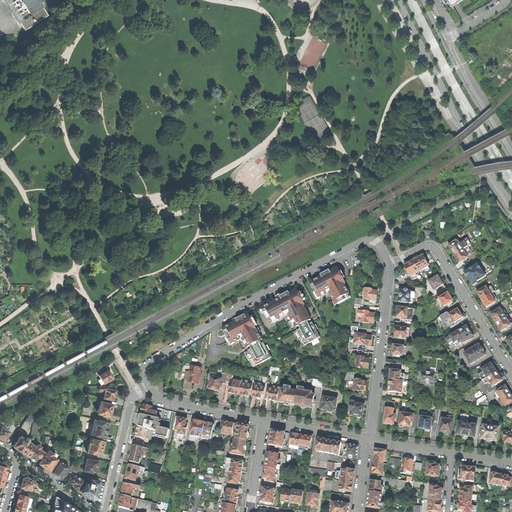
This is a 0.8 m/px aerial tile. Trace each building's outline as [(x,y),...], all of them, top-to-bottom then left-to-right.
[(5,0),(25,30),(48,15),(43,8),(44,7),(39,0),(5,0)] [(459,243),(460,245),(462,243),(465,248),(470,245),(466,239),(459,243)] [(453,245),(450,247),(449,247),(451,251),(454,255),(463,250),(460,245),(459,243),(458,242),(453,245)] [(466,255),(463,250),(454,255),(456,259),(457,261),(459,264),(461,262),(468,258),(466,255)] [(424,268),(428,266),(425,260),(423,255),(413,261),(419,271),(424,268)] [(419,271),(413,261),(408,263),(404,266),(407,271),(409,276),(415,273),(419,271)] [(485,277),(482,271),(478,265),(472,268),(464,273),(473,286),(477,283),(476,282),(485,277)] [(343,282),(337,271),(336,269),(330,272),(326,274),(327,275),(325,276),(325,274),(321,276),(312,281),(309,283),(314,291),(316,296),(330,289),(331,292),(338,304),(345,300),(343,297),(349,294),(343,282)] [(439,279),(438,276),(429,282),(434,290),(439,287),(443,285),(439,279)] [(481,299),(490,294),(487,289),(486,287),(481,290),(477,292),(478,293),(481,299)] [(318,299),(331,292),(330,289),(316,296),(314,291),(312,292),(316,300),(318,299)] [(370,301),(375,301),(376,301),(376,296),(377,291),(372,291),(372,290),(365,289),(364,299),(370,300),(370,301)] [(298,327),(299,326),(307,322),(311,320),(302,303),(303,303),(303,301),(298,293),(298,292),(296,292),(295,290),(289,293),(280,298),(261,308),(268,321),(270,320),(289,310),(291,314),(294,320),(297,325),(298,327)] [(398,302),(413,304),(413,299),(410,299),(411,292),(408,291),(408,290),(406,290),(405,290),(405,291),(400,290),(399,298),(398,302)] [(448,293),(439,298),(441,302),(444,306),(449,303),(449,304),(451,303),(453,302),(452,301),(453,301),(448,293)] [(493,299),(490,294),(481,299),(485,306),(486,308),(491,305),(495,302),(493,299)] [(410,313),(411,309),(398,307),(397,317),(402,318),(402,319),(402,320),(404,320),(404,318),(406,319),(407,319),(407,313),(410,313)] [(449,315),(450,317),(454,323),(460,319),(463,317),(461,315),(460,313),(458,309),(449,315)] [(496,323),(505,317),(500,309),(490,315),(493,319),(496,323)] [(272,323),(291,314),(289,310),(270,320),(272,323)] [(368,312),(363,312),(362,320),(362,322),(373,323),(373,319),(374,314),(368,313),(368,312)] [(445,321),(450,317),(449,315),(447,312),(442,316),(444,320),(445,321)] [(253,345),(260,341),(262,340),(258,333),(256,328),(255,327),(250,318),(249,315),(245,316),(237,321),(222,329),(226,337),(229,342),(233,340),(236,338),(242,335),(244,338),(245,341),(248,345),(249,347),(253,345)] [(454,323),(450,317),(445,321),(448,327),(454,323)] [(510,325),(505,317),(496,323),(498,327),(501,331),(510,326),(510,325)] [(308,323),(307,322),(299,326),(300,329),(297,331),(301,339),(303,338),(307,345),(320,338),(316,330),(314,326),(312,323),(309,324),(308,323)] [(454,334),(457,339),(459,338),(461,342),(472,335),(469,331),(470,330),(470,329),(469,328),(469,327),(468,326),(467,326),(466,326),(454,334)] [(406,335),(407,328),(396,327),(395,331),(394,337),(406,338),(406,335)] [(355,333),(354,339),(354,344),(358,344),(370,346),(371,341),(371,336),(366,336),(366,335),(355,333)] [(454,343),(458,341),(457,339),(454,334),(450,336),(454,343)] [(450,346),(454,343),(450,336),(445,339),(450,346)] [(235,343),(233,340),(229,342),(226,337),(225,338),(227,342),(229,346),(231,345),(235,343)] [(354,344),(354,339),(350,338),(349,349),(355,350),(357,351),(358,344),(354,344)] [(261,343),(260,341),(253,345),(254,348),(248,351),(252,359),(255,358),(258,365),(271,358),(268,351),(265,346),(263,343),(261,344),(261,343)] [(403,353),(404,346),(393,345),(393,349),(392,355),(393,355),(393,356),(397,356),(397,355),(403,356),(403,353)] [(467,352),(474,363),(485,355),(483,352),(484,351),(482,350),(482,348),(481,348),(479,345),(467,352)] [(471,364),(474,363),(467,352),(464,354),(471,364)] [(363,357),(357,357),(356,367),(368,368),(369,359),(363,359),(363,358),(363,357)] [(483,372),(487,378),(496,372),(494,368),(491,364),(482,369),(483,372)] [(98,374),(107,369),(106,366),(96,371),(98,374)] [(191,367),(190,371),(188,381),(193,382),(199,383),(199,377),(200,373),(201,369),(191,367)] [(107,369),(98,374),(104,384),(113,379),(113,377),(112,376),(111,374),(112,373),(110,370),(109,370),(108,369),(108,370),(107,369)] [(389,379),(400,381),(401,374),(401,371),(395,371),(395,369),(391,369),(391,370),(390,374),(389,379)] [(346,372),(345,380),(352,380),(352,377),(354,377),(354,373),(346,372)] [(435,373),(422,372),(422,379),(421,381),(426,382),(434,383),(435,373)] [(496,372),(487,378),(490,384),(492,387),(502,381),(499,376),(496,372)] [(219,391),(220,387),(220,383),(221,379),(215,378),(211,378),(210,384),(208,385),(208,387),(209,388),(209,389),(213,390),(219,391)] [(360,380),(355,379),(354,390),(365,391),(366,386),(366,382),(360,381),(360,380)] [(401,393),(402,392),(402,386),(403,381),(402,381),(400,381),(389,379),(389,380),(388,380),(388,385),(389,385),(388,387),(388,391),(392,392),(401,393)] [(312,386),(322,388),(323,381),(313,380),(312,386)] [(248,382),(241,381),(241,384),(239,395),(242,395),(244,396),(245,397),(247,398),(248,397),(249,392),(251,393),(252,385),(248,384),(248,382)] [(230,387),(229,393),(239,395),(241,384),(239,383),(231,382),(230,387)] [(261,384),(254,383),(252,397),(254,398),(256,398),(257,400),(259,400),(261,399),(262,395),(263,395),(265,388),(260,387),(261,384)] [(269,396),(268,398),(268,400),(270,401),(272,401),(272,402),(273,402),(276,403),(276,402),(277,402),(279,388),(273,386),(272,389),(268,388),(267,396),(269,396)] [(498,395),(501,399),(510,393),(507,390),(505,386),(496,392),(498,395)] [(284,390),(281,390),(279,402),(284,403),(284,405),(286,406),(289,406),(289,404),(294,405),(297,392),(291,391),(291,388),(285,387),(284,390)] [(304,388),(298,387),(297,392),(294,405),(301,406),(301,407),(301,408),(305,409),(306,408),(306,407),(312,408),(313,404),(315,404),(316,402),(316,400),(314,400),(314,395),(312,395),(312,393),(304,391),(304,388)] [(103,388),(102,393),(105,394),(104,398),(113,401),(115,395),(115,394),(116,391),(112,390),(103,388)] [(508,404),(511,401),(511,397),(510,393),(501,399),(503,403),(505,406),(508,404)] [(331,398),(323,397),(321,410),(324,411),(326,411),(326,412),(327,413),(330,414),(331,413),(332,412),(333,408),(335,408),(337,397),(332,396),(331,398)] [(113,404),(101,402),(98,414),(101,415),(102,416),(104,416),(105,415),(110,417),(111,412),(111,410),(113,409),(113,406),(112,405),(113,404)] [(359,404),(351,402),(349,410),(350,411),(351,411),(350,415),(351,416),(357,417),(358,418),(360,419),(361,418),(362,418),(364,405),(359,404)] [(141,415),(150,417),(150,414),(152,407),(143,405),(142,410),(141,415)] [(456,407),(451,406),(450,414),(453,415),(454,416),(457,416),(458,408),(456,407)] [(393,415),(394,409),(387,408),(386,408),(385,413),(384,421),(384,423),(394,425),(395,419),(395,415),(393,415)] [(406,414),(401,413),(399,425),(400,426),(400,427),(403,427),(404,426),(410,427),(411,422),(412,423),(414,415),(406,414)] [(153,430),(157,431),(158,428),(158,424),(157,424),(158,419),(156,418),(141,415),(140,416),(139,416),(138,421),(137,426),(138,427),(148,429),(153,430)] [(439,432),(451,434),(454,420),(454,417),(447,416),(447,419),(442,419),(441,425),(439,432)] [(432,419),(426,418),(422,417),(420,417),(418,428),(424,429),(426,431),(429,432),(430,430),(431,426),(433,427),(433,425),(434,423),(432,422),(432,419)] [(187,420),(186,419),(182,419),(179,418),(176,418),(174,430),(179,431),(178,434),(179,434),(184,435),(185,435),(188,424),(186,423),(187,420)] [(108,423),(94,419),(91,435),(105,439),(106,434),(107,431),(108,428),(107,427),(108,423)] [(201,436),(204,424),(200,423),(198,423),(197,421),(195,421),(193,422),(189,441),(193,442),(194,438),(201,439),(201,436)] [(228,423),(221,422),(219,433),(231,436),(232,431),(233,424),(228,423)] [(477,425),(458,422),(456,435),(462,436),(463,438),(464,438),(465,438),(466,438),(468,438),(469,438),(469,437),(474,438),(476,431),(477,425)] [(29,438),(35,439),(39,434),(40,424),(34,423),(32,434),(31,434),(29,438)] [(201,436),(207,437),(207,436),(211,436),(211,433),(213,425),(208,425),(204,424),(201,436)] [(248,426),(237,424),(236,431),(234,440),(245,441),(246,438),(247,437),(248,436),(248,434),(247,433),(248,426)] [(489,426),(483,425),(482,432),(481,439),(487,440),(487,441),(489,441),(490,441),(491,441),(491,440),(497,441),(499,428),(492,427),(492,424),(489,424),(489,426)] [(7,430),(8,429),(1,425),(0,426),(0,437),(5,442),(8,437),(7,436),(10,432),(7,430)] [(145,439),(148,429),(138,427),(137,431),(136,437),(145,439)] [(158,428),(157,431),(156,436),(167,439),(169,430),(158,428)] [(272,430),(271,435),(270,435),(269,445),(276,446),(282,447),(284,440),(285,433),(272,430)] [(511,432),(505,431),(503,440),(504,440),(505,441),(505,443),(509,443),(510,444),(511,445),(511,432)] [(210,438),(210,440),(217,441),(218,439),(219,434),(211,433),(211,436),(210,438)] [(290,444),(299,446),(301,436),(291,434),(290,444)] [(25,455),(32,444),(28,442),(29,441),(25,438),(24,439),(20,436),(13,447),(19,451),(25,455)] [(312,437),(301,436),(299,446),(307,447),(310,448),(311,442),(312,437)] [(104,441),(90,438),(87,453),(99,456),(99,453),(101,453),(103,447),(104,441)] [(322,439),(318,439),(316,451),(320,452),(328,453),(336,454),(339,455),(342,443),(338,442),(330,441),(322,439)] [(245,447),(245,441),(234,440),(232,449),(230,449),(229,454),(243,457),(244,452),(245,451),(246,449),(246,448),(245,447)] [(30,458),(34,461),(37,457),(39,458),(43,452),(39,449),(40,447),(37,445),(35,447),(32,444),(25,455),(30,458)] [(357,456),(358,446),(347,444),(345,456),(349,457),(352,458),(352,457),(356,458),(357,456)] [(142,451),(143,448),(133,446),(132,452),(130,462),(139,464),(142,451)] [(374,455),(373,462),(384,464),(384,461),(385,462),(386,451),(375,449),(374,455)] [(48,451),(39,464),(44,467),(49,471),(57,460),(54,458),(57,455),(54,453),(53,454),(48,451)] [(277,465),(278,463),(278,460),(279,455),(268,453),(265,468),(277,469),(277,465)] [(99,462),(87,459),(85,467),(84,471),(95,474),(95,473),(95,472),(97,472),(98,466),(99,466),(100,463),(99,463),(99,462)] [(403,459),(401,471),(406,471),(411,472),(412,465),(413,461),(408,460),(403,459)] [(243,462),(232,460),(231,467),(228,466),(227,470),(229,470),(241,472),(242,467),(243,462)] [(69,468),(59,461),(51,472),(56,476),(61,479),(64,475),(65,475),(67,472),(66,472),(69,468)] [(383,470),(384,464),(373,462),(373,468),(372,473),(382,474),(383,470)] [(438,463),(427,462),(427,464),(426,476),(439,477),(439,471),(441,470),(442,467),(440,466),(440,465),(439,465),(438,465),(438,463)] [(79,465),(71,464),(70,472),(77,473),(79,465)] [(150,464),(148,471),(160,474),(162,467),(150,464)] [(138,476),(139,477),(140,470),(144,471),(145,468),(129,465),(126,475),(126,478),(126,479),(136,482),(138,476)] [(462,469),(462,470),(462,474),(461,479),(464,479),(464,481),(474,482),(475,474),(476,468),(466,467),(465,466),(463,466),(462,467),(462,469)] [(265,479),(268,479),(275,481),(277,469),(265,468),(263,479),(265,479)] [(324,477),(326,477),(327,471),(308,468),(308,475),(309,475),(324,477)] [(342,471),(341,479),(353,481),(355,470),(348,469),(342,469),(342,471)] [(241,472),(229,470),(228,476),(227,484),(237,485),(238,483),(240,483),(240,480),(240,478),(241,472)] [(501,485),(502,475),(498,474),(495,474),(492,473),(490,483),(501,485)] [(81,492),(86,483),(75,475),(70,483),(73,485),(72,486),(75,488),(78,490),(81,492)] [(511,487),(511,479),(511,478),(509,478),(509,476),(505,476),(502,475),(501,485),(511,487)] [(31,490),(34,487),(36,483),(27,477),(23,478),(22,483),(21,488),(31,491),(31,490)] [(88,484),(86,483),(81,492),(87,496),(92,499),(95,498),(99,481),(91,479),(90,484),(89,485),(88,484)] [(341,479),(340,479),(339,490),(346,491),(352,492),(353,481),(341,479)] [(324,489),(324,491),(331,492),(332,481),(325,480),(324,489)] [(406,488),(406,481),(407,481),(405,481),(401,480),(399,480),(398,489),(405,490),(406,489),(406,488)] [(370,486),(369,492),(382,494),(383,487),(380,486),(381,482),(371,481),(370,486)] [(134,489),(134,486),(125,484),(122,493),(128,494),(132,495),(133,491),(135,492),(135,490),(133,490),(134,489)] [(438,486),(430,485),(429,499),(442,500),(442,495),(443,489),(440,489),(440,487),(438,487),(438,486)] [(262,487),(260,502),(266,503),(273,504),(276,489),(268,488),(262,487)] [(460,499),(460,500),(472,501),(472,495),(473,488),(462,487),(462,489),(460,489),(460,492),(460,495),(459,496),(459,498),(459,499),(460,499)] [(238,496),(239,491),(228,490),(227,495),(224,494),(224,498),(226,498),(226,500),(223,500),(222,504),(224,504),(236,506),(237,501),(238,501),(238,499),(238,496)] [(292,491),(287,490),(283,490),(281,502),(283,502),(285,502),(288,503),(291,503),(292,491)] [(296,504),(301,505),(302,505),(302,499),(303,492),(293,490),(292,491),(291,503),(296,504)] [(368,497),(367,507),(371,508),(376,509),(380,509),(380,508),(380,503),(382,494),(369,492),(368,497)] [(306,506),(313,506),(316,507),(318,507),(319,501),(320,495),(308,493),(306,506)] [(16,504),(26,507),(27,505),(26,505),(27,500),(28,497),(19,494),(17,499),(16,504)] [(132,498),(122,495),(120,505),(119,506),(119,507),(130,510),(131,505),(130,504),(132,498)] [(55,496),(53,507),(52,511),(61,511),(63,502),(55,496)] [(150,510),(152,503),(138,499),(136,507),(150,510)] [(442,500),(429,499),(428,511),(432,511),(435,511),(436,511),(437,511),(441,511),(442,505),(442,500)] [(473,506),(471,506),(471,505),(471,504),(472,504),(472,501),(460,500),(459,502),(459,505),(458,506),(458,508),(458,509),(459,509),(459,510),(461,511),(460,511),(470,511),(471,511),(473,511),(473,506)] [(348,511),(350,504),(343,503),(332,501),(331,509),(330,511),(348,511)] [(78,511),(77,511),(63,502),(61,511),(78,511)]
